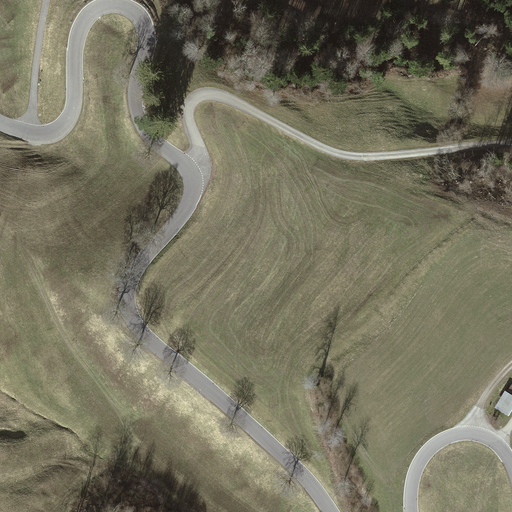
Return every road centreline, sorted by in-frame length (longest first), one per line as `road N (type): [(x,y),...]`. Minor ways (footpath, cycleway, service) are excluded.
road 1 (tertiary): [(0,122),(48,136),(64,126),(88,13),(125,7),(139,20),(136,115),(148,138),(183,164),(191,184),(185,205),(125,290),(133,318),(279,453),(327,511)]
road 2 (track): [(191,184),(199,164),(186,115),(191,99),(205,93),(355,158),(511,143)]
road 3 (tertiary): [(410,511),(413,474),(444,438),(481,436),(511,467)]
